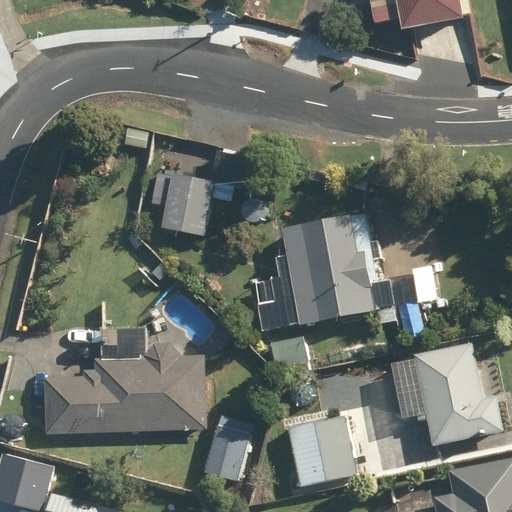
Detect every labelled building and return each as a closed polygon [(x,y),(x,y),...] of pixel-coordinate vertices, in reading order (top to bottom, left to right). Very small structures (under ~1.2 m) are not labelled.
[(380,0),(385,24),(415,18),(418,32),(479,20),(474,0),(380,0)] [(222,183),(242,175),(240,168),(238,163),(217,172),(222,183)] [(244,175),(247,191),(264,188),(260,172),(244,175)] [(160,182),(153,217),(173,221),(171,230),(211,238),(221,184),(181,176),(179,186),(160,182)] [(375,217),(294,232),(299,259),(287,261),(299,326),(310,324),(311,328),(382,315),(385,327),(404,323),(396,281),(387,283),(375,217)] [(274,302),(281,303),(285,298),(283,292),(277,291),(272,295),(274,302)] [(312,339),(277,346),(282,371),(316,364),(312,339)] [(84,369),(84,376),(46,377),(48,433),(209,428),(207,354),(181,355),(181,352),(170,342),(155,343),(145,353),(145,356),(96,358),(96,368),(84,369)] [(435,413),(437,420),(443,448),(511,433),(511,428),(506,398),(493,401),(481,345),(424,357),(435,413)] [(435,413),(426,415),(428,422),(437,420),(435,413)] [(352,418),(296,431),(309,489),(365,477),(352,418)] [(511,511),(511,462),(458,473),(465,511),(511,511)] [(346,495),(334,496),(336,510),(348,509),(346,495)] [(224,511),(224,509),(222,506),(219,503),(215,502),(211,502),(208,504),(205,506),(203,509),(201,511),(224,511)]
